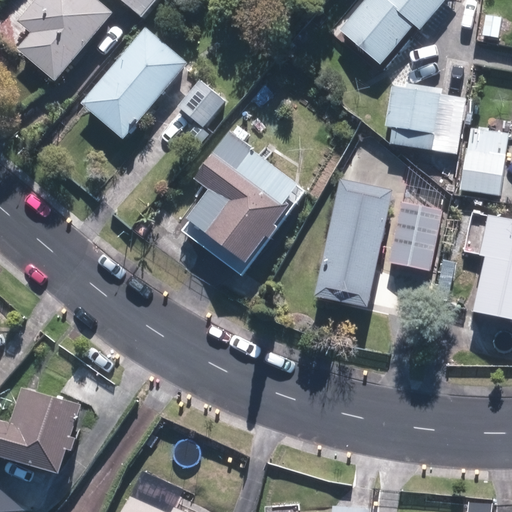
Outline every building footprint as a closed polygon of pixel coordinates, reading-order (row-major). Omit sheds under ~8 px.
[(59,85),(116,17),(95,0),(36,0),(18,21),(36,35),(20,54),(59,85)] [(117,0),(143,20),(158,0),(117,0)] [(368,0),(339,32),(381,70),(416,31),(420,35),(451,0),(368,0)] [(190,66),(147,30),(81,107),(124,144),(190,66)] [(228,104),(202,83),(181,109),(207,130),(228,104)] [(442,95),(393,87),(386,128),(394,130),(391,146),(433,152),(442,95)] [(511,143),(511,137),(472,130),(460,192),(502,200),(511,143)] [(300,185),(232,135),(196,184),(210,194),(186,226),(246,270),(269,239),(275,243),(282,234),(277,230),(294,207),(287,202),(300,185)] [(393,192),(340,182),(316,299),(369,310),(393,192)] [(444,212),(403,204),(390,267),(432,275),(444,212)] [(473,312),(511,321),(511,221),(489,216),(480,256),(486,257),(473,312)] [(0,458),(61,476),(68,451),(74,452),(78,439),(71,438),(80,406),(22,389),(12,425),(0,421),(0,458)] [(0,495),(0,511),(9,511),(14,507),(0,495)] [(183,511),(176,508),(174,511),(164,511),(131,497),(124,511),(183,511)]
